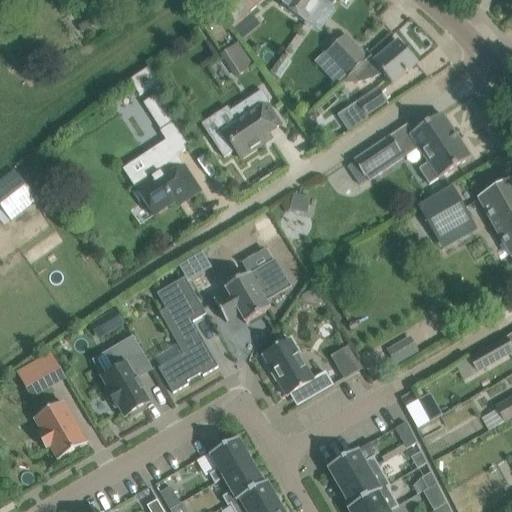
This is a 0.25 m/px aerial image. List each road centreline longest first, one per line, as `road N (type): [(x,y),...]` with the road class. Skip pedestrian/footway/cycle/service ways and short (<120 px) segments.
road 1 (residential): [(147,271),(481,54)]
road 2 (residential): [(277,458),(255,421),(219,410),(49,511)]
road 3 (residential): [(277,458),(394,388)]
